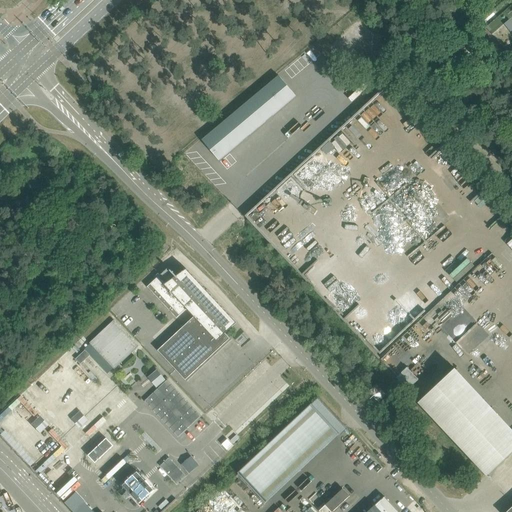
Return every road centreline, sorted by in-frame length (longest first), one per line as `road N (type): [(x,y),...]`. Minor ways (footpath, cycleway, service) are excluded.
road 1 (unclassified): [(449,511),(66,110)]
road 2 (unknown): [(511,270),(388,143)]
